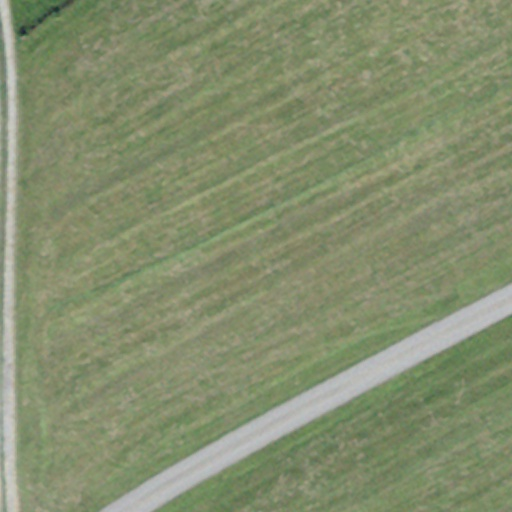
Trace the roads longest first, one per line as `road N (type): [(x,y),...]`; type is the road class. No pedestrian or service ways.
road 1 (unclassified): [(511,298),(123,511)]
road 2 (track): [(0,42),(0,388)]
